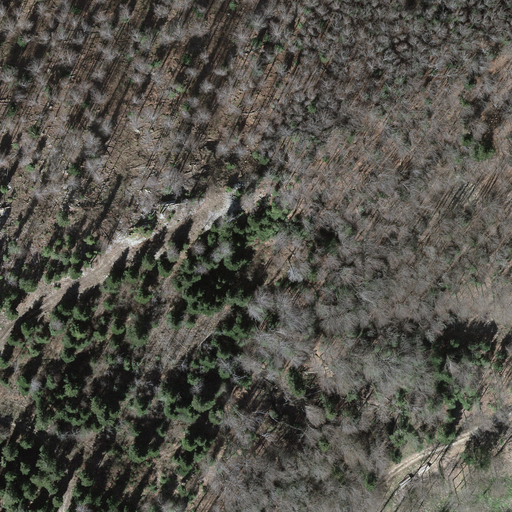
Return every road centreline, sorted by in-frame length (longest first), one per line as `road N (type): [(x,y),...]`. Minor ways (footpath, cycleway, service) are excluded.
road 1 (track): [(360,511),(422,452),(486,430),(511,411)]
road 2 (track): [(0,417),(46,435),(61,452),(66,483),(58,511)]
